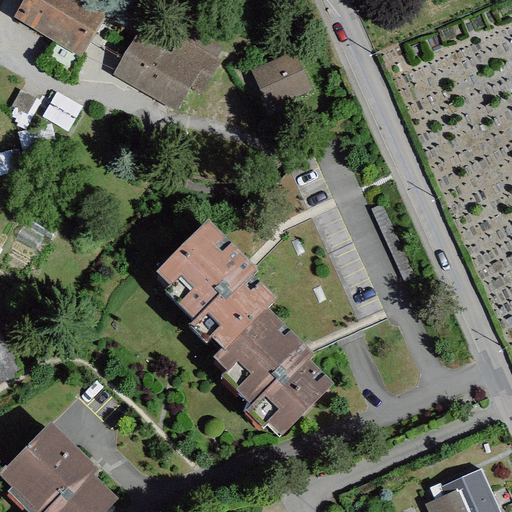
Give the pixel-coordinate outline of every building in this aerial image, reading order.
[(105,0),(32,0),(25,13),(93,53),(119,8),(105,0)] [(139,25),(112,71),(179,110),(196,82),(205,87),(228,49),(187,25),(175,46),(139,25)] [(254,66),(271,104),(311,87),(294,48),(254,66)] [(45,116),(71,131),(84,107),(59,92),(45,116)] [(218,217),(165,268),(179,282),(177,287),(202,315),(195,321),(212,340),(221,332),(235,346),(224,356),(232,365),(229,371),(263,403),(256,410),(289,442),(347,381),(324,359),(330,353),(317,341),(279,306),(287,297),(263,274),(266,266),(241,240),(218,217)] [(0,324),(0,391),(28,375),(0,324)] [(55,418),(3,471),(44,511),(111,511),(126,498),(100,472),(103,465),(55,418)] [(429,500),(433,511),(483,511),(471,483),(429,500)]
